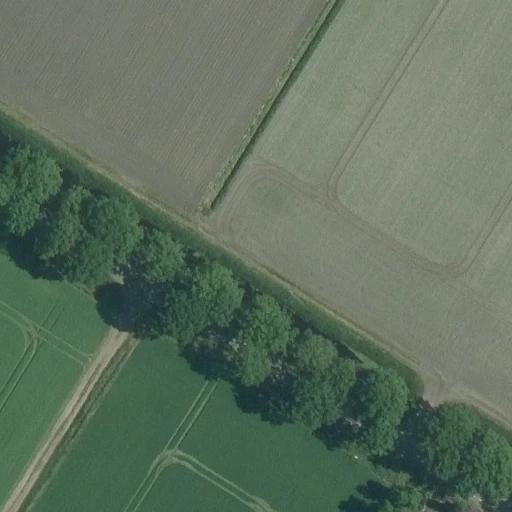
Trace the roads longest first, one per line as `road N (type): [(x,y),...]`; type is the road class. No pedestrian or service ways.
road 1 (unclassified): [(505,511),(0,194)]
road 2 (unknown): [(8,511),(149,288)]
